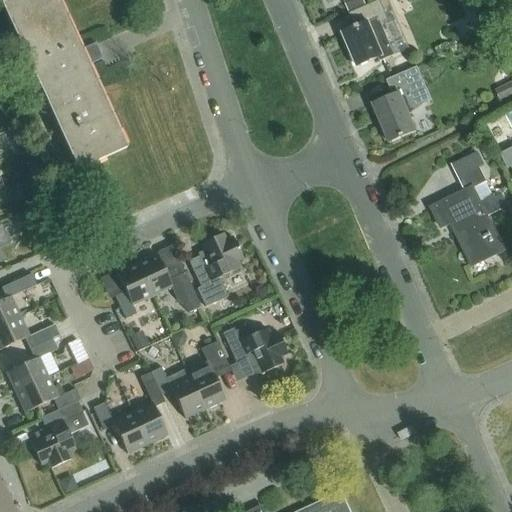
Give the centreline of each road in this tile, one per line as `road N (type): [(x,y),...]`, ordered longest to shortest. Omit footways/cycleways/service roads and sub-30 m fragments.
road 1 (unclassified): [(100,361),(59,270),(249,182)]
road 2 (unclassified): [(103,511),(276,439),(364,421)]
road 3 (unclassified): [(249,182),(364,421)]
road 4 (unclassified): [(428,341),(339,139)]
road 5 (unclassified): [(183,0),(249,182)]
road 6 (unclassified): [(339,139),(280,0)]
road 7 (unclassified): [(504,511),(454,402)]
